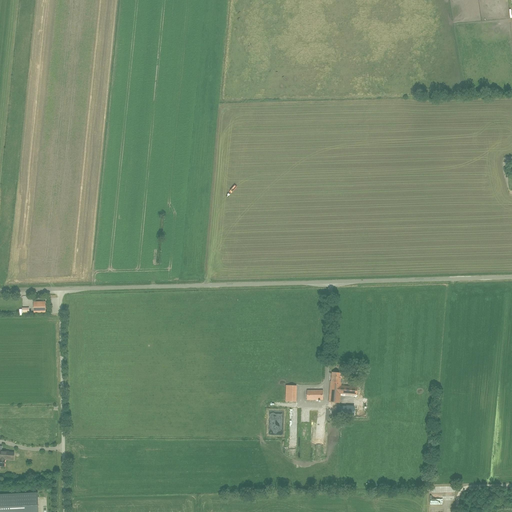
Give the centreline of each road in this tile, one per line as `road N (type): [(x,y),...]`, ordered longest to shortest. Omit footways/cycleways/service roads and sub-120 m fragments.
road 1 (unclassified): [(60,289),(511,278)]
road 2 (unclassified): [(64,511),(60,289)]
